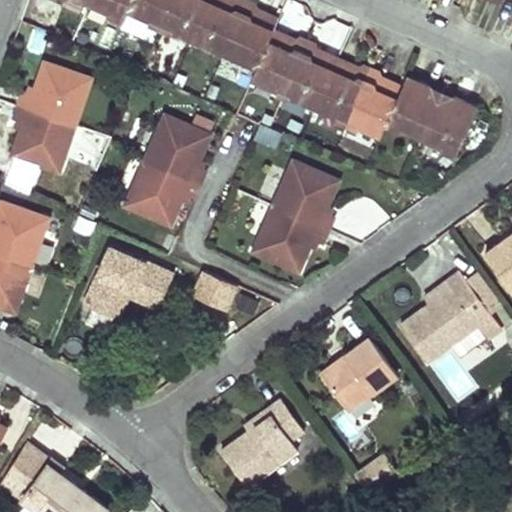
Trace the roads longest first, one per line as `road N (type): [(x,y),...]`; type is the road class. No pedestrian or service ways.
road 1 (residential): [(122,438),(511,148)]
road 2 (residential): [(122,438),(0,347)]
road 3 (residential): [(374,0),(511,64)]
